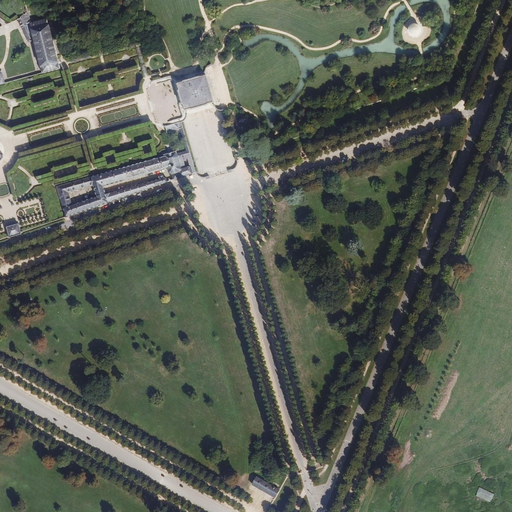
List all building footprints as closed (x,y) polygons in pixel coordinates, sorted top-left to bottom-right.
[(27,12),(18,20),(28,43),(33,41),(40,68),(41,68),(43,75),(61,70),(49,24),(48,25),(32,28),(31,23),(28,11),(27,12)] [(32,28),(48,25),(47,19),(31,23),(32,28)] [(424,32),(424,30),(424,28),(424,26),(423,24),(422,23),(420,22),(419,21),(417,20),(415,20),(413,20),(412,20),(410,21),(408,22),(407,24),(406,25),(405,27),(405,29),(405,30),(405,32),(406,34),(407,35),(408,37),(410,38),(411,39),(413,39),(415,39),(417,39),(419,38),(420,38),(422,36),(423,35),(424,33),(424,32)] [(188,110),(194,108),(197,108),(200,107),(204,106),(206,105),(210,104),(214,103),(212,97),(210,92),(208,83),(206,75),(205,73),(205,72),(176,80),(175,78),(172,77),(170,77),(168,77),(159,80),(155,82),(155,84),(156,85),(160,84),(169,81),(171,81),(172,81),(173,82),(175,90),(176,95),(178,102),(181,112),(182,115),(182,117),(181,118),(179,119),(170,121),(166,123),(166,124),(168,126),(171,125),(178,123),(180,122),(182,122),(184,121),(186,120),(187,118),(187,115),(186,113),(186,111),(188,110)] [(168,126),(165,126),(168,132),(170,132),(180,129),(182,128),(183,128),(182,122),(180,122),(178,123),(171,125),(168,126)] [(180,129),(186,151),(177,153),(178,155),(178,157),(182,155),(184,155),(189,154),(191,153),(183,128),(182,128),(180,129)] [(176,151),(170,132),(168,132),(174,152),(176,151)] [(181,178),(180,173),(182,169),(178,157),(178,155),(177,153),(177,151),(176,151),(174,152),(168,153),(163,155),(163,156),(167,168),(169,174),(172,175),(173,180),(181,178)] [(191,153),(189,154),(184,155),(185,159),(188,158),(191,166),(193,174),(195,173),(197,172),(195,166),(191,153)] [(103,186),(167,168),(163,156),(56,187),(65,218),(168,182),(166,176),(105,194),(103,186)] [(180,173),(181,178),(193,174),(191,166),(186,167),(182,169),(180,173)] [(6,227),(8,233),(9,237),(9,238),(22,235),(22,232),(19,224),(13,225),(6,227)] [(250,487),(273,500),(279,491),(255,478),(250,487)] [(490,499),(493,494),(478,487),(476,492),(490,499)]
